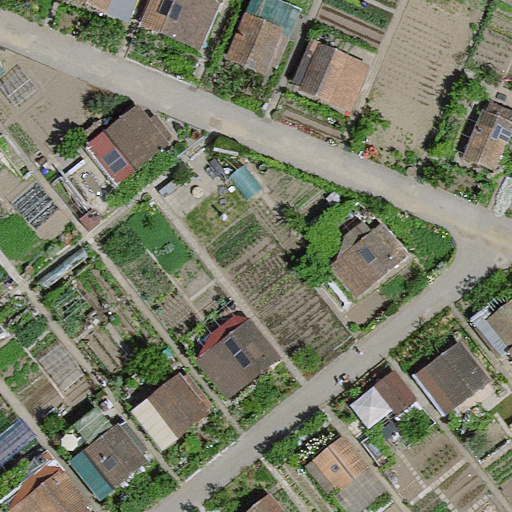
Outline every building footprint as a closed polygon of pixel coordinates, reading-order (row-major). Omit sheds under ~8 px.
[(84,0),(143,14),(146,0),(84,0)] [(216,0),(185,0),(182,7),(169,0),(165,0),(156,18),(205,44),(226,5),(216,0)] [(148,98),(98,138),(128,175),(178,135),(148,98)] [(473,342),(426,362),(445,405),(492,385),(473,342)] [(165,433),(216,416),(201,374),(150,391),(165,433)]
